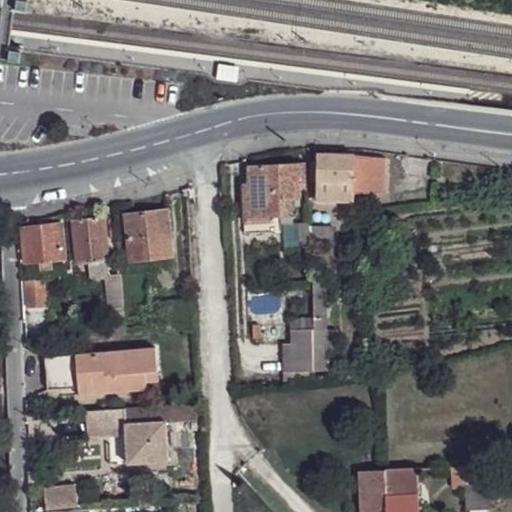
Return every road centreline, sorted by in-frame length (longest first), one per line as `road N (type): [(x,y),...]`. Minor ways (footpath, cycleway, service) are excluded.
road 1 (tertiary): [(511,140),(333,118),(252,119),(12,174)]
road 2 (residential): [(23,511),(12,174)]
